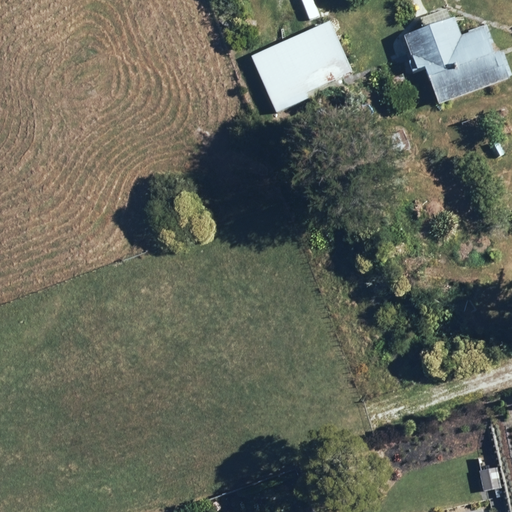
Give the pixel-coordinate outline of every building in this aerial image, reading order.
[(417,76),(424,97),(421,98),(424,108),(431,106),(434,112),(505,86),(504,82),(509,81),(500,58),(496,59),(495,57),(488,60),(485,51),(491,48),(484,29),(465,36),(465,39),(457,42),(451,24),(447,25),(443,14),(416,24),(420,35),(400,43),(408,66),(404,67),(409,79),(417,76)] [(300,99),(349,77),(326,27),(248,61),(273,118),(303,105),(300,99)] [(382,143),(390,160),(408,153),(400,135),(382,143)] [(447,231),(461,273),(491,262),(476,221),(447,231)] [(397,228),(384,234),(391,250),(404,244),(397,228)] [(503,490),(500,465),(479,468),(482,493),(503,490)]
